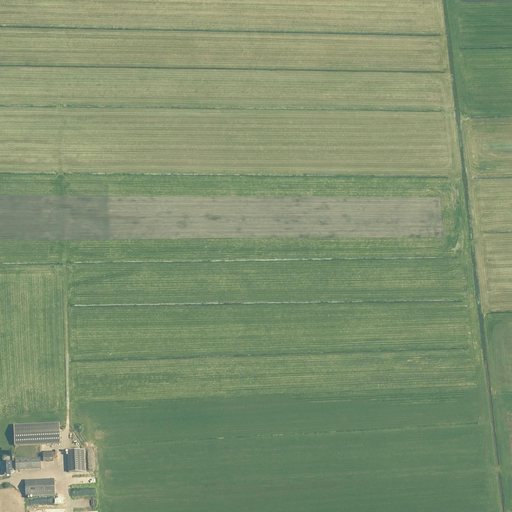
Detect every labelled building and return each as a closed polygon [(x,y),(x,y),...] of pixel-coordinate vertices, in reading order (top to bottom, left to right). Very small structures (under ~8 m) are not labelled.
[(58,424),(13,426),(14,446),(59,444),(58,424)] [(68,473),(84,473),(83,451),(67,451),(68,473)] [(43,462),(53,462),(53,453),(43,453),(43,462)] [(15,471),(40,470),(40,458),(15,459),(15,471)] [(11,472),(11,462),(1,463),(1,469),(2,477),(10,476),(10,472),(11,472)] [(24,497),(54,496),(53,480),(24,481),(24,497)]
